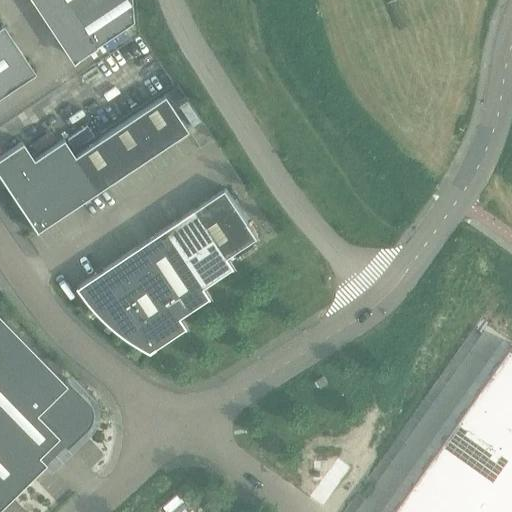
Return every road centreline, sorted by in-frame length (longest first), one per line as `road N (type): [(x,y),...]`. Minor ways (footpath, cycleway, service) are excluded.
road 1 (unclassified): [(189,426),(405,277),(495,134),(511,57)]
road 2 (unclassified): [(189,426),(97,363),(24,282),(0,242)]
road 3 (unclassified): [(301,511),(189,426)]
road 4 (unclassified): [(93,511),(189,426)]
